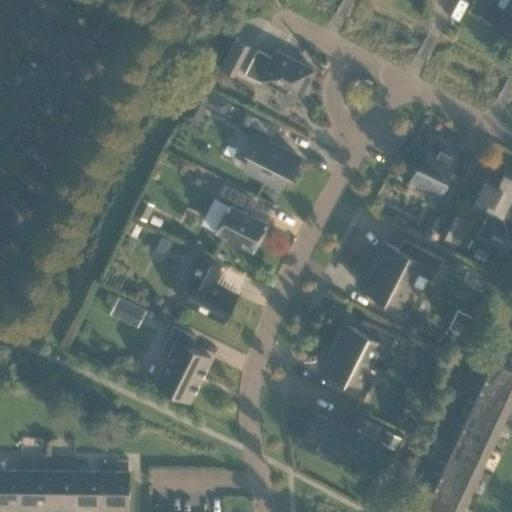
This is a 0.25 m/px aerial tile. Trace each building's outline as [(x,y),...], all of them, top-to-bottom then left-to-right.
[(497,26),(511,34),(511,9),(507,7),(497,26)] [(161,54),(165,44),(148,36),(143,46),(161,54)] [(235,73),(249,45),(234,37),(220,65),(235,73)] [(293,99),(294,98),(295,96),(299,98),(315,68),(276,48),(273,55),(258,47),(245,72),(261,81),(262,79),(279,87),(277,90),(277,92),(277,93),(277,95),(278,96),(278,98),(279,99),(280,100),(281,101),(283,102),(284,102),(286,102),(287,102),(289,102),(290,101),(291,100),(293,99)] [(226,101),(220,112),(227,116),(242,123),(241,126),(255,134),(247,149),(255,153),(248,165),(280,182),(286,169),(292,172),(300,156),(268,140),(275,125),(226,101)] [(448,209),(461,184),(446,177),(459,150),(436,138),(423,165),(417,162),(410,178),(440,193),(435,202),(448,209)] [(491,226),(510,235),(511,231),(511,207),(509,206),(511,199),(511,173),(504,170),(498,183),(485,176),(474,200),(498,212),(491,226)] [(253,248),(267,221),(244,210),(251,196),(226,183),(218,197),(229,203),(215,229),(253,248)] [(147,219),(154,203),(142,197),(135,213),(147,219)] [(469,220),(450,210),(439,233),(458,242),(469,220)] [(436,225),(431,224),(426,225),(423,229),(423,234),(426,238),(431,239),(436,238),(438,234),(438,229),(436,225)] [(171,238),(154,230),(147,244),(164,252),(171,238)] [(413,242),(408,252),(383,239),(372,262),(410,282),(411,281),(422,287),(427,276),(432,279),(443,257),(413,242)] [(192,272),(180,298),(223,320),(237,293),(214,281),(222,266),(199,254),(190,271),(192,272)] [(463,277),(469,265),(457,259),(451,271),(463,277)] [(410,282),(372,262),(360,285),(385,297),(380,307),(403,319),(414,297),(405,292),(410,282)] [(138,325),(146,308),(118,295),(110,312),(138,325)] [(462,332),(471,314),(458,308),(449,326),(462,332)] [(343,320),(331,343),(370,362),(375,352),(384,356),(395,334),(372,322),(367,332),(343,320)] [(195,334),(174,323),(162,347),(170,351),(156,380),(190,397),(211,356),(190,345),(195,334)] [(364,373),(370,362),(331,343),(320,365),(344,378),(339,388),(362,399),(374,377),(364,373)] [(511,357),(490,348),(481,367),(474,364),(468,376),(511,396),(511,357)] [(470,391),(464,403),(503,421),(511,402),(511,396),(468,376),(462,388),(470,391)] [(492,446),(503,421),(464,403),(459,415),(451,412),(446,424),(492,446)] [(345,461),(355,441),(368,447),(379,425),(357,414),(350,428),(316,411),(302,440),(345,461)] [(448,440),(442,452),(481,470),(492,446),(446,424),(440,436),(448,440)] [(386,428),(381,440),(395,447),(401,436),(386,428)] [(429,460),(423,472),(470,494),(481,470),(442,452),(436,464),(429,460)] [(0,506),(20,506),(21,468),(0,467),(0,506)] [(48,469),(21,468),(20,506),(47,507),(48,469)] [(75,469),(48,469),(47,507),(74,507),(75,469)] [(102,469),(75,469),(74,507),(101,507),(102,469)] [(102,469),(101,507),(128,508),(129,470),(102,469)] [(461,511),(470,494),(423,472),(417,485),(425,488),(420,500),(427,503),(426,504),(444,511),(461,511)]
